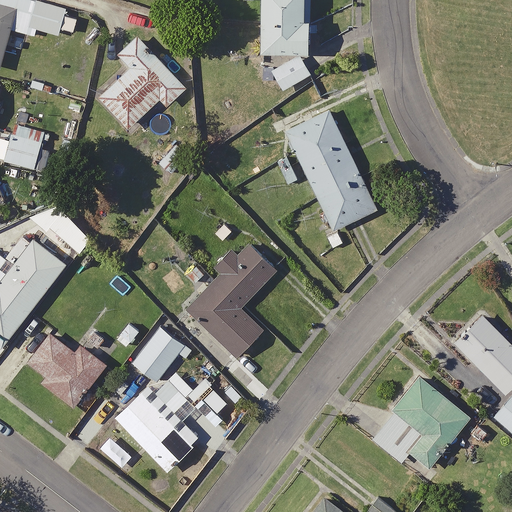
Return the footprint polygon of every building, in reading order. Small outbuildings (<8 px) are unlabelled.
[(62,5),(40,0),(0,0),(0,48),(6,27),(31,33),(33,26),(55,32),(62,5)] [(306,0),(254,0),(255,47),(307,46),(306,0)] [(183,83),(133,31),(114,50),(126,62),(94,93),(124,124),(155,95),(162,103),(183,83)] [(306,73),(297,50),(257,67),(262,78),(271,74),(277,86),(306,73)] [(372,206),(325,106),(281,127),(328,226),(372,206)] [(3,144),(0,142),(0,157),(30,166),(41,128),(10,119),(3,144)] [(184,156),(172,142),(155,156),(167,171),(184,156)] [(281,151),(269,157),(282,183),(294,178),(281,151)] [(230,227),(216,217),(207,228),(222,239),(230,227)] [(335,227),(317,237),(324,249),(342,239),(335,227)] [(0,339),(62,262),(27,234),(5,261),(0,257),(0,339)] [(214,270),(182,303),(232,353),(259,326),(235,302),(275,261),(251,238),(234,254),(225,246),(208,264),(214,270)] [(203,273),(189,259),(179,270),(192,284),(203,273)] [(511,377),(511,345),(477,309),(449,337),(500,389),(511,377)] [(135,326),(123,319),(112,336),(124,344),(135,326)] [(181,342),(156,323),(128,359),(153,378),(181,342)] [(72,346),(45,327),(24,357),(43,371),(38,379),(71,402),(101,360),(76,342),(72,346)] [(466,413),(415,372),(366,433),(397,459),(406,448),(425,463),(466,413)] [(173,426),(127,381),(117,391),(124,398),(110,412),(163,466),(195,435),(180,419),(173,426)] [(183,396),(172,387),(161,401),(171,410),(183,396)] [(511,392),(508,389),(488,411),(511,433),(511,392)] [(345,511),(317,491),(301,511),(345,511)] [(397,511),(399,510),(373,492),(363,506),(371,511),(397,511)]
